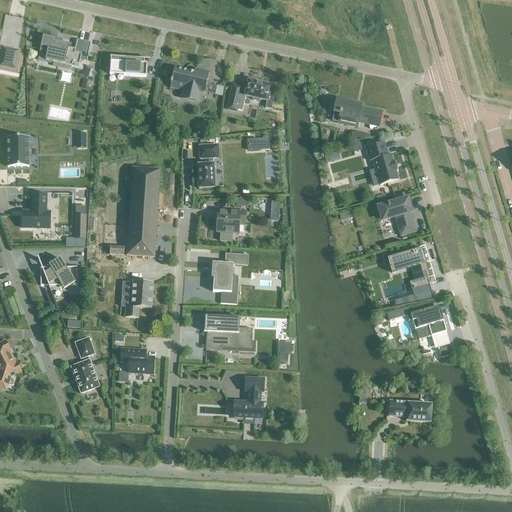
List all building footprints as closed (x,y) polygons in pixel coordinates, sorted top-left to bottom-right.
[(0,58),(2,59),(0,67),(15,70),(19,52),(4,49),(4,51),(0,49),(0,47),(3,34),(2,33),(0,33),(0,58)] [(43,37),(39,53),(40,53),(41,51),(47,52),(46,56),(45,61),(50,62),(52,63),(72,67),(73,64),(79,65),(80,61),(80,60),(87,61),(91,44),(77,41),(75,50),(68,48),(69,46),(71,47),(71,46),(61,44),(61,41),(54,40),(54,39),(43,37)] [(145,60),(110,58),(110,59),(111,59),(109,75),(112,76),(112,73),(123,74),(123,76),(146,78),(147,65),(144,65),(144,61),(145,60)] [(174,69),(172,81),(171,81),(170,83),(171,83),(170,89),(171,89),(172,88),(183,90),(182,95),(190,96),(189,100),(197,102),(198,98),(200,99),(201,93),(205,94),(205,93),(213,95),(215,86),(207,84),(209,73),(194,70),(193,75),(189,74),(189,73),(174,69)] [(65,72),(64,82),(73,83),(74,73),(65,72)] [(268,102),(269,97),(271,87),(263,85),(263,84),(257,83),(257,84),(248,82),(246,90),(241,89),(242,88),(233,86),(227,110),(236,112),(237,110),(242,111),(245,97),(253,99),(252,101),(259,102),(259,100),(267,102),(268,102)] [(269,97),(268,102),(267,102),(266,109),(271,110),(274,98),(269,97)] [(336,101),(334,114),(334,113),(338,114),(339,116),(340,116),(338,124),(357,128),(358,123),(379,127),(382,113),(361,109),(362,107),(336,101)] [(66,114),(58,113),(60,106),(53,105),(50,118),(65,120),(66,114)] [(250,149),(273,150),(273,142),(274,142),(274,138),(250,137),(250,149)] [(29,138),(7,138),(8,168),(29,168),(29,138)] [(384,143),(366,149),(370,162),(373,161),(378,180),(372,181),(373,187),(380,185),(380,186),(398,181),(395,172),(397,171),(394,163),(393,163),(391,155),(388,156),(384,143)] [(362,151),(360,144),(353,146),(355,153),(362,151)] [(197,166),(198,190),(215,189),(213,165),(213,159),(219,159),(218,146),(199,147),(200,160),(202,160),(202,166),(197,166)] [(127,256),(155,258),(160,170),(132,168),(127,256)] [(352,175),(340,177),(342,188),(354,186),(352,175)] [(47,196),(32,195),(32,213),(23,212),(22,229),(50,230),(50,212),(47,212),(47,196)] [(240,197),(240,207),(251,207),(251,198),(240,197)] [(399,216),(401,224),(411,221),(407,209),(410,208),(407,200),(378,208),(382,221),(399,216)] [(274,201),(273,219),(281,219),(282,202),(274,201)] [(79,204),(79,214),(88,215),(88,205),(79,204)] [(344,222),(354,221),(353,210),(344,211),(344,222)] [(217,218),(216,233),(221,233),(220,242),(232,243),(232,234),(238,234),(239,225),(244,225),(245,213),(230,212),(218,211),(217,218)] [(74,224),(74,240),(84,240),(84,224),(74,224)] [(399,227),(403,240),(407,239),(403,225),(399,227)] [(110,255),(124,256),(124,248),(110,247),(110,255)] [(391,274),(426,264),(422,249),(387,260),(391,274)] [(236,266),(248,267),(249,256),(237,255),(236,266)] [(51,268),(42,269),(40,269),(41,287),(77,286),(77,268),(65,268),(60,259),(49,266),(51,268)] [(233,265),(214,264),(212,264),(211,278),(212,278),(212,279),(214,279),(213,293),(223,293),(231,294),(232,278),(233,265)] [(414,296),(407,298),(409,304),(433,299),(427,278),(410,283),(412,291),(413,291),(414,296)] [(151,310),(153,283),(133,282),(131,308),(125,308),(125,319),(139,320),(140,309),(151,310)] [(409,308),(387,314),(389,322),(407,317),(409,322),(412,321),(415,330),(416,330),(419,341),(431,337),(446,333),(440,311),(433,313),(432,309),(411,315),(409,308)] [(241,319),(203,317),(203,318),(205,318),(204,328),(209,329),(209,333),(206,332),(206,350),(222,351),(222,348),(240,349),(239,352),(255,353),(255,343),(252,343),(252,330),(239,329),(239,320),(241,320),(241,319)] [(71,368),(81,395),(99,388),(89,361),(88,357),(95,355),(89,339),(75,344),(81,360),(82,359),(84,363),(71,368)] [(0,372),(1,374),(0,374),(0,388),(3,389),(7,388),(9,380),(8,378),(20,372),(21,373),(21,372),(17,363),(16,364),(14,365),(12,360),(13,360),(11,356),(10,357),(7,351),(9,350),(9,351),(10,350),(5,341),(5,342),(0,345),(0,372)] [(154,359),(145,358),(144,357),(143,356),(143,352),(146,352),(146,351),(122,350),(121,363),(129,364),(128,374),(153,375),(154,359)] [(451,350),(439,354),(441,360),(453,356),(451,350)] [(280,354),(280,360),(280,363),(288,363),(288,354),(280,354)] [(234,404),(236,404),(236,409),(236,415),(242,416),(244,416),(244,419),(244,422),(253,422),(253,420),(254,420),(254,419),(262,420),(263,404),(260,404),(261,393),(263,393),(264,380),(245,379),(244,392),(248,392),(247,403),(234,402),(234,404)] [(389,417),(410,419),(409,423),(430,424),(431,406),(421,405),(419,403),(417,403),(415,402),(413,403),(412,404),(408,404),(408,403),(390,402),(389,417)]
